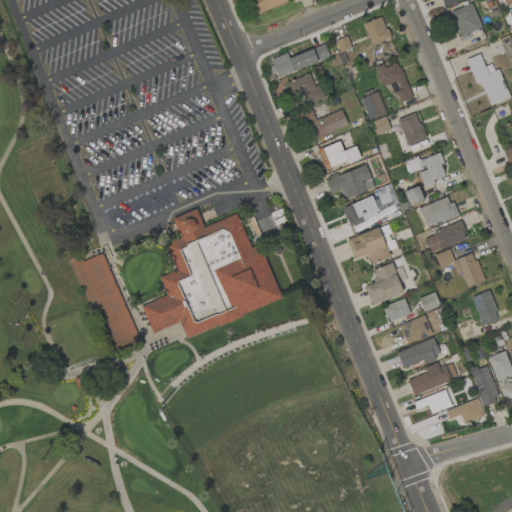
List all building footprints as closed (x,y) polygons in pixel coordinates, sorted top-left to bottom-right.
[(252,0),(256,13),(286,4),(284,0),(252,0)] [(480,28),(471,3),(450,11),(459,36),(480,28)] [(389,38),(380,16),(362,25),(371,46),(389,38)] [(288,58),(286,53),(268,60),(275,78),(329,58),(323,45),(288,58)] [(509,98),(498,69),(486,73),(479,54),(465,59),(474,84),(480,82),(488,106),(509,98)] [(411,98),(397,62),(383,67),(382,64),(374,68),(381,87),(389,84),(397,104),(411,98)] [(304,93),(309,105),(322,98),(309,72),(286,84),(293,98),(304,93)] [(361,97),(366,118),(384,114),(378,92),(361,97)] [(315,120),(310,109),(298,114),(309,140),(347,125),(340,110),(315,120)] [(398,118),(406,145),(424,140),(416,113),(398,118)] [(374,136),(389,130),(384,117),(369,123),(374,136)] [(511,137),(511,147),(502,150),(507,165),(511,163),(511,137)] [(359,159),(355,147),(341,151),(339,142),(317,149),(324,170),(359,159)] [(417,171),(422,186),(444,178),(440,165),(443,164),(439,153),(417,161),(416,158),(405,162),(409,174),(417,171)] [(343,200),(373,188),(363,165),(324,180),(329,194),(339,190),(343,200)] [(422,202),(418,187),(403,191),(408,206),(422,202)] [(341,209),(347,224),(397,203),(391,189),(341,209)] [(419,206),(424,226),(455,218),(450,198),(419,206)] [(165,242),(232,215),(247,253),(259,247),(283,302),(159,355),(137,307),(173,293),(176,276),(165,242)] [(421,237),(428,254),(466,238),(460,222),(421,237)] [(353,260),(368,256),(370,263),(388,258),(379,228),(346,238),(353,260)] [(466,288),(483,281),(472,253),(453,260),(448,249),(433,255),(438,267),(450,263),(455,276),(461,274),(466,288)] [(74,257),(106,353),(135,343),(105,253),(81,261),(79,255),(74,257)] [(371,306),(402,294),(391,263),(371,271),(375,282),(364,286),(371,306)] [(472,296),(479,325),(497,321),(489,291),(472,296)] [(430,304),(427,295),(419,298),(422,311),(438,307),(436,302),(430,304)] [(382,305),(386,321),(408,316),(404,299),(382,305)] [(431,336),(424,316),(399,324),(406,344),(431,336)] [(440,356),(432,337),(395,352),(402,368),(422,360),(423,363),(440,356)] [(511,376),(505,351),(487,356),(495,382),(511,376)] [(406,380),(412,395),(456,379),(450,363),(438,368),(436,363),(424,368),(426,373),(406,380)] [(484,406),(499,400),(484,365),(469,371),(484,406)] [(511,396),(511,385),(511,382),(499,385),(502,399),(511,396)] [(413,402),(416,410),(427,406),(430,414),(450,406),(444,390),(413,402)] [(447,420),(459,415),(463,424),(483,416),(476,399),(444,412),(447,420)]
